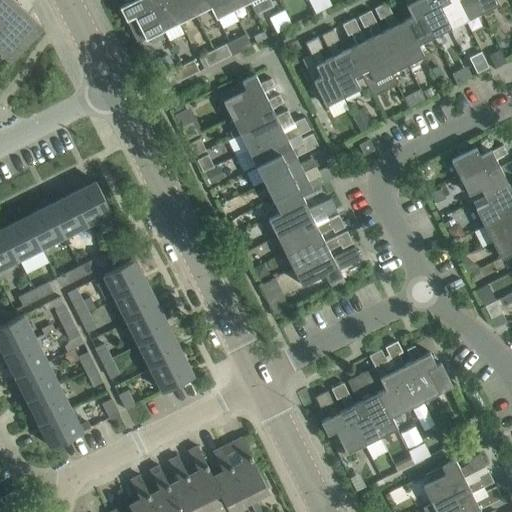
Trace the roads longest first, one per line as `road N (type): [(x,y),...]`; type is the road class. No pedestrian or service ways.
road 1 (residential): [(259,379),(109,89)]
road 2 (residential): [(421,293),(382,176),(396,160),(511,104)]
road 3 (residential): [(259,379),(421,293)]
road 4 (residential): [(326,511),(259,379)]
road 5 (residential): [(140,442),(259,379)]
road 6 (residential): [(511,380),(496,353),(421,293)]
road 7 (residential): [(0,146),(109,89)]
